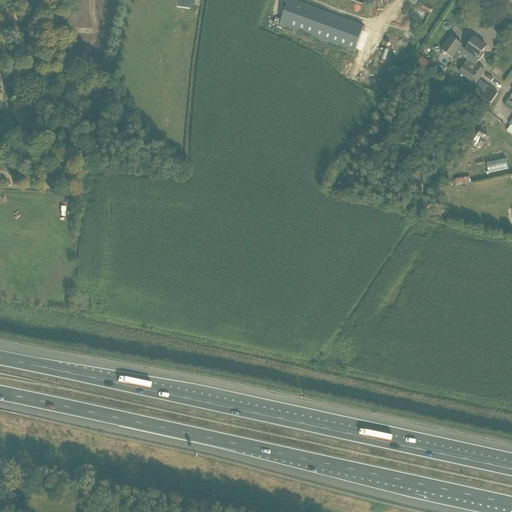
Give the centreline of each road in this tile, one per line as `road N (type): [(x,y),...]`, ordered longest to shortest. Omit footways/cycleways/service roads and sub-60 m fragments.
road 1 (motorway): [(0,394),(511,505)]
road 2 (motorway): [(511,468),(0,358)]
